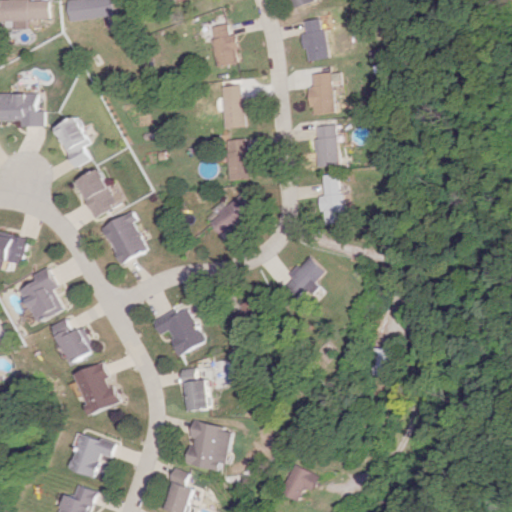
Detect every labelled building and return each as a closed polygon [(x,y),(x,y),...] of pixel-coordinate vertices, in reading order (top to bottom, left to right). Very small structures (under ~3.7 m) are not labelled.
[(2,0),(2,19),(18,19),(18,28),(31,28),(31,18),(51,18),(50,0),(2,0)] [(68,0),(71,20),(114,16),(112,0),(68,0)] [(330,57),(322,17),(305,20),(307,32),(303,33),(308,61),(330,57)] [(209,26),(215,66),(238,63),(234,34),(228,35),(226,23),(209,26)] [(333,71),(314,73),(315,86),(311,86),(314,114),(337,112),(333,71)] [(222,87),(226,128),(248,125),(245,96),(241,96),(240,85),(222,87)] [(1,120),(23,120),(23,126),(45,125),(45,110),(38,110),(38,92),(0,93),(1,120)] [(91,160),(85,145),(89,143),(78,116),(56,125),(75,167),(91,160)] [(320,166),(343,164),(339,124),(320,125),(321,137),(318,137),(320,166)] [(227,140),(231,179),(251,178),(247,137),(227,140)] [(77,181),(97,216),(120,203),(100,168),(77,181)] [(349,221),(343,172),(325,174),(328,195),(322,195),(325,224),(349,221)] [(224,237),(256,212),(243,195),(211,220),(224,237)] [(106,226),(124,263),(151,250),(137,221),(140,219),(136,211),(106,226)] [(0,256),(1,257),(0,259),(0,267),(8,269),(10,259),(26,263),(32,239),(0,230),(0,256)] [(330,271),(315,257),(290,284),(311,304),(326,288),(319,282),(330,271)] [(59,288),(63,286),(54,266),(38,273),(42,282),(28,288),(43,322),(69,310),(59,288)] [(241,328),(271,317),(263,296),(233,307),(241,328)] [(211,342),(192,304),(159,321),(166,335),(173,331),(185,355),(211,342)] [(88,326),(78,331),(71,318),(57,325),(76,363),(100,351),(88,326)] [(395,348),(376,347),(376,374),(394,374),(395,348)] [(77,373),(91,413),(123,402),(117,384),(115,385),(106,362),(77,373)] [(214,378),(204,380),(203,374),(188,376),(193,411),(218,408),(214,378)] [(241,429),(199,420),(196,437),(191,463),(224,470),(226,462),(234,463),(241,429)] [(94,476),(101,454),(112,457),(116,443),(81,432),(70,469),(94,476)] [(320,490),(327,475),(301,463),(288,492),(307,500),(313,487),(320,490)] [(188,485),(193,472),(177,467),(173,479),(176,480),(166,508),(176,511),(188,511),(197,488),(188,485)] [(66,494),(59,511),(89,511),(97,491),(78,484),(73,496),(66,494)]
